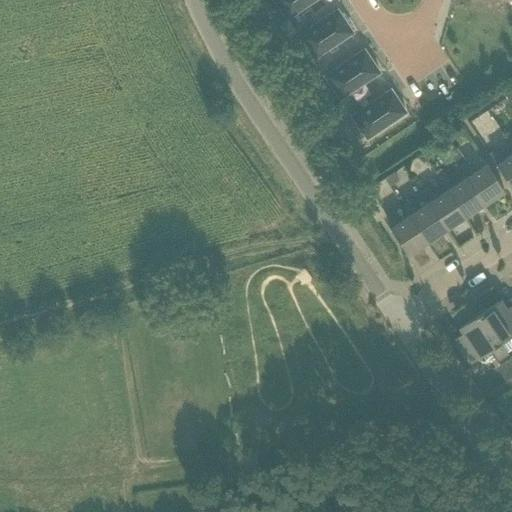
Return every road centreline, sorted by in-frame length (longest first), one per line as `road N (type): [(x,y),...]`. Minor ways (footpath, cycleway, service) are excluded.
road 1 (residential): [(393,318),(193,0)]
road 2 (track): [(0,316),(331,226)]
road 3 (residential): [(511,485),(393,318)]
road 4 (residential): [(393,318),(511,243)]
